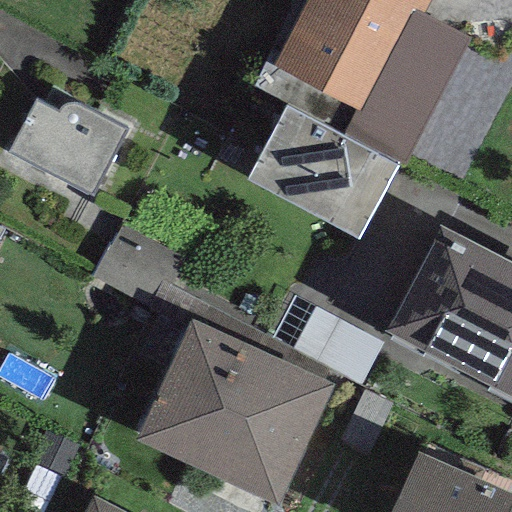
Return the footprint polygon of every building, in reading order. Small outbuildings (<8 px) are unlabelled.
[(429,0),(304,0),(273,63),(415,135),(464,38),(421,16),(429,0)] [(66,112),(39,96),(11,145),(97,194),(135,129),(76,95),(66,112)] [(405,160),(292,103),(254,177),(367,234),(405,160)] [(511,254),(447,220),(390,329),(511,393),(511,254)] [(340,379),(197,317),(145,435),(288,497),(340,379)] [(504,511),(511,494),(511,487),(423,450),(396,511),(504,511)] [(128,511),(92,495),(84,511),(128,511)]
